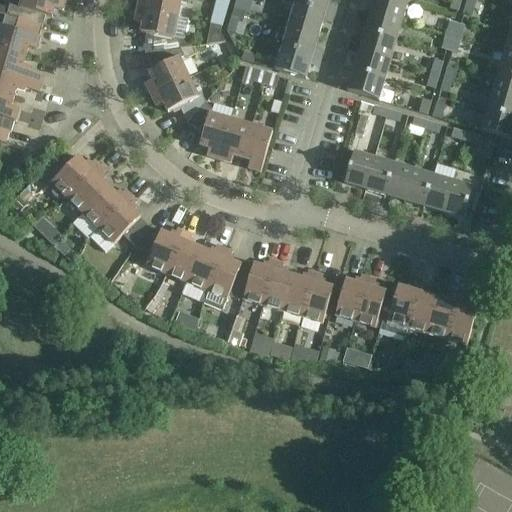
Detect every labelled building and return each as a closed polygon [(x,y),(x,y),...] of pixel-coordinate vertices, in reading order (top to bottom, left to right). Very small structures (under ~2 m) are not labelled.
[(65,0),(22,0),(20,9),(10,6),(6,17),(42,28),(45,17),(52,19),(54,10),(62,12),(65,0)] [(187,0),(147,0),(139,0),(137,10),(179,19),(182,4),(186,5),(187,0)] [(296,0),(295,5),(333,17),(336,8),(327,5),(328,0),(296,0)] [(394,0),(374,0),(370,14),(401,23),(407,4),(394,0)] [(457,13),(461,0),(451,0),(449,10),(457,13)] [(476,3),(467,1),(463,15),(471,17),(476,3)] [(333,17),(295,5),(289,27),(318,36),(322,22),(331,25),(333,17)] [(153,37),(153,53),(192,48),(180,49),(179,40),(174,39),(179,19),(137,10),(134,23),(142,25),(140,34),(153,37)] [(0,50),(25,58),(28,49),(36,52),(40,39),(38,39),(42,28),(6,17),(0,14),(0,50)] [(401,23),(370,14),(365,34),(396,43),(401,23)] [(246,25),(229,21),(226,32),(242,37),(246,25)] [(449,22),(445,36),(450,38),(454,24),(449,22)] [(210,25),(206,46),(225,44),(220,34),(221,28),(210,25)] [(456,40),(460,41),(464,27),(460,25),(456,40)] [(318,36),(289,27),(282,49),(320,60),(323,52),(314,49),(318,36)] [(396,43),(365,34),(359,53),(390,63),(396,43)] [(450,38),(445,36),(441,51),(446,52),(450,38)] [(456,55),(460,41),(456,40),(451,54),(456,55)] [(145,86),(151,97),(189,79),(180,60),(184,58),(188,60),(196,56),(192,48),(153,53),(160,68),(148,74),(152,82),(145,86)] [(318,69),(320,60),(282,49),(275,72),(305,80),(309,66),(318,69)] [(25,58),(0,50),(0,72),(41,85),(43,76),(30,72),(31,69),(23,67),(25,58)] [(359,53),(353,73),(384,82),(390,63),(359,53)] [(255,57),(243,54),(241,61),(252,65),(255,57)] [(511,55),(504,54),(498,73),(511,77),(511,55)] [(430,75),(438,77),(442,63),(434,61),(430,75)] [(444,79),(452,81),(456,68),(447,65),(439,92),(440,92),(444,79)] [(264,85),(267,75),(246,69),(241,84),(250,87),(252,81),(264,85)] [(41,85),(0,72),(0,95),(13,99),(16,91),(24,93),(25,90),(38,94),(41,85)] [(378,102),(384,82),(353,73),(347,93),(378,102)] [(511,77),(498,73),(492,93),(511,98),(511,77)] [(279,79),(267,75),(264,85),(276,89),(279,79)] [(438,77),(430,75),(426,87),(434,90),(438,77)] [(189,79),(151,97),(156,109),(163,105),(167,114),(179,108),(187,125),(206,104),(202,96),(198,98),(189,79)] [(444,79),(440,92),(448,94),(452,81),(444,79)] [(511,98),(492,93),(487,112),(511,119),(511,98)] [(11,108),(13,99),(0,95),(0,142),(6,145),(9,133),(10,134),(14,123),(15,123),(19,110),(11,108)] [(430,103),(423,101),(419,114),(427,117),(430,103)] [(359,111),(386,119),(388,111),(361,103),(359,111)] [(206,104),(187,125),(203,135),(199,148),(209,150),(206,158),(219,162),(231,121),(211,115),(212,111),(206,104)] [(444,107),(436,105),(432,118),(440,121),(444,107)] [(388,111),(386,119),(399,123),(401,115),(388,111)] [(511,142),(511,141),(511,119),(487,112),(481,133),(511,142)] [(354,135),(362,138),(368,119),(360,116),(354,135)] [(425,131),(427,123),(414,119),(411,127),(425,131)] [(251,128),(231,121),(219,162),(231,165),(233,158),(242,160),(251,128)] [(427,123),(425,131),(438,135),(441,127),(427,123)] [(272,134),(251,128),(242,160),(250,163),(248,170),(260,174),(272,134)] [(451,138),(464,142),(467,135),(453,131),(451,138)] [(480,138),(467,135),(464,142),(477,146),(480,138)] [(64,154),(42,176),(52,186),(52,188),(51,189),(51,191),(51,193),(52,194),(52,196),(54,198),(56,199),(59,200),(60,200),(63,200),(64,200),(66,199),(68,201),(100,167),(94,161),(87,168),(77,158),(73,162),(64,154)] [(344,185),(365,191),(374,160),(354,155),(344,185)] [(374,160),(365,191),(384,197),(393,166),(374,160)] [(393,166),(384,197),(404,203),(413,172),(393,166)] [(100,167),(68,201),(83,216),(109,189),(99,180),(106,173),(100,167)] [(424,209),(433,178),(413,172),(404,203),(424,209)] [(452,183),(433,178),(424,209),(443,214),(452,183)] [(472,189),(452,183),(443,214),(463,220),(472,189)] [(109,189),(83,216),(98,231),(131,197),(125,191),(118,198),(109,189)] [(106,254),(123,237),(136,249),(149,229),(148,229),(139,220),(140,219),(130,210),(137,203),(131,197),(119,209),(98,231),(90,239),(106,254)] [(149,229),(136,249),(151,256),(146,268),(166,276),(185,233),(177,230),(173,239),(160,233),(160,234),(149,229)] [(166,276),(186,285),(201,250),(189,245),(192,237),(185,233),(166,276)] [(60,241),(53,248),(64,258),(71,251),(60,241)] [(182,296),(202,305),(224,250),(216,247),(213,255),(201,250),(186,285),(182,296)] [(228,298),(242,302),(247,287),(234,283),(241,267),(228,262),(232,253),(224,250),(202,305),(222,313),(228,298)] [(247,287),(242,302),(263,308),(276,263),(269,261),(266,270),(254,266),(251,274),(247,287)] [(263,308),(283,314),(293,278),(281,274),(284,265),(276,263),(263,308)] [(293,278),(283,314),(302,320),(315,275),(308,272),(305,281),(293,278)] [(120,274),(111,284),(121,291),(129,281),(120,274)] [(323,277),(315,275),(302,320),(322,325),(327,308),(333,289),(320,286),(323,277)] [(334,318),(355,324),(368,279),(360,277),(358,286),(345,282),(339,301),(334,318)] [(391,295),(386,294),(373,290),(375,281),(368,279),(355,324),(375,330),(380,332),(391,295)] [(391,295),(380,332),(378,337),(403,344),(405,339),(407,330),(421,285),(413,283),(410,291),(398,288),(395,297),(391,295)] [(407,330),(427,336),(438,300),(425,296),(428,287),(421,285),(407,330)] [(427,336),(446,342),(460,297),(452,294),(449,303),(438,300),(427,336)] [(467,299),(460,297),(446,342),(467,347),(471,330),(477,311),(464,308),(467,299)] [(188,320),(180,316),(176,325),(184,329),(188,320)] [(229,341),(227,346),(239,349),(244,336),(239,335),(241,327),(234,325),(229,341)] [(257,355),(269,358),(273,345),(261,341),(257,355)] [(295,347),(291,361),(316,363),(319,354),(295,347)] [(335,352),(322,349),(319,364),(330,366),(339,367),(342,355),(335,353),(335,352)] [(386,365),(384,372),(394,373),(395,368),(397,362),(392,360),(386,365)] [(438,369),(418,364),(415,375),(436,377),(438,369)] [(441,367),(438,377),(448,380),(451,370),(441,367)]
